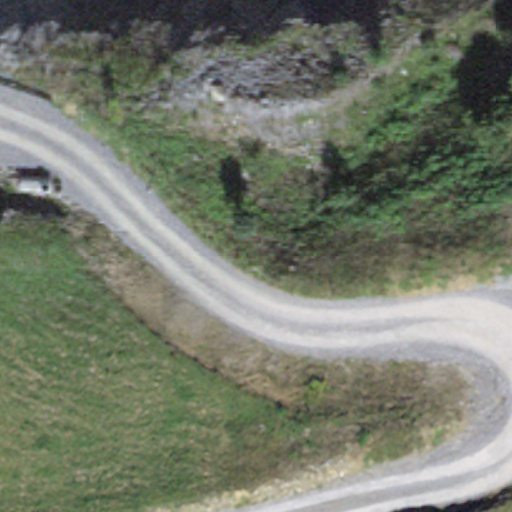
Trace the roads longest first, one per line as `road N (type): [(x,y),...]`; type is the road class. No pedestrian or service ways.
road 1 (track): [(0,123),(59,146),(194,271),(274,317),(353,325),(468,320),(511,350)]
road 2 (track): [(511,442),(489,467),(306,511)]
